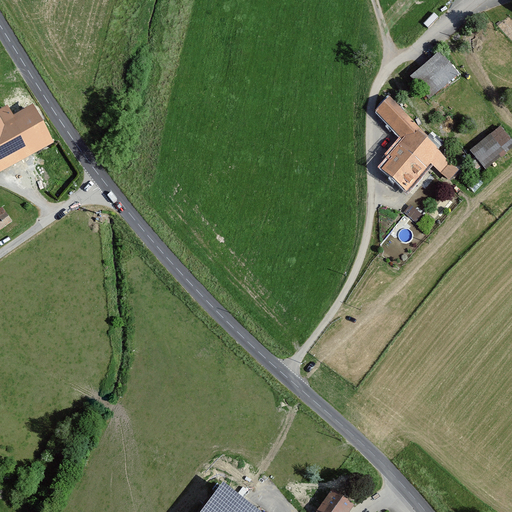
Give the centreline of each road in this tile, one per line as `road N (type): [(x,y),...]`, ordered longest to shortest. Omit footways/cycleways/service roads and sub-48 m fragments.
road 1 (tertiary): [(106,181),(190,280),(389,467),(423,511)]
road 2 (tertiary): [(0,17),(106,181)]
road 3 (residential): [(106,181),(0,253)]
